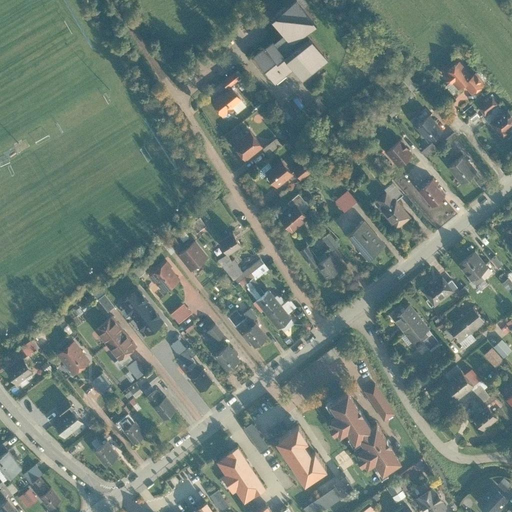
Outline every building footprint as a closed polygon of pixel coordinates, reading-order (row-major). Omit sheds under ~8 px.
[(254,57),(276,84),(295,69),(304,80),(335,56),(314,29),(323,22),(309,5),(312,3),(309,0),(281,0),(284,4),(271,14),(287,34),(277,42),(274,40),(254,57)] [(458,60),(443,74),(457,89),(472,76),(458,60)] [(227,88),(240,77),(235,71),(223,82),(227,88)] [(222,115),(240,99),(231,88),(212,104),(222,115)] [(478,107),(484,115),(498,104),(492,96),(478,107)] [(511,115),(506,109),(488,123),(500,138),(511,128),(511,115)] [(443,131),(429,115),(416,127),(429,142),(443,131)] [(245,161),(262,147),(249,131),(232,145),(245,161)] [(454,131),(446,137),(449,141),(457,134),(454,131)] [(268,154),(279,146),(274,140),(263,148),(268,154)] [(413,156),(400,140),(386,152),(400,167),(413,156)] [(426,157),(437,148),(432,142),(421,151),(426,157)] [(478,171),(463,155),(450,166),(465,183),(478,171)] [(277,185),(292,173),(280,159),(265,172),(277,185)] [(301,179),(314,169),(308,161),(295,172),(301,179)] [(417,191),(408,181),(403,185),(412,196),(417,191)] [(445,197),(432,181),(419,191),(432,207),(445,197)] [(357,201),(348,190),(336,200),(345,211),(357,201)] [(410,217),(396,200),(382,212),(396,229),(410,217)] [(291,231),(307,218),(295,204),(280,218),(291,231)] [(202,216),(193,220),(197,229),(206,226),(202,216)] [(386,246),(364,221),(348,234),(370,259),(386,246)] [(233,232),(219,240),(227,253),(241,244),(233,232)] [(208,254),(195,238),(178,251),(192,267),(208,254)] [(175,249),(168,241),(164,245),(171,253),(175,249)] [(457,260),(471,277),(487,264),(473,247),(457,260)] [(502,263),(495,254),(490,257),(498,266),(502,263)] [(340,269),(330,255),(316,264),(326,278),(340,269)] [(179,276),(166,259),(149,272),(162,289),(179,276)] [(423,289),(434,303),(452,289),(446,281),(441,274),(423,289)] [(511,288),(511,280),(508,276),(503,280),(511,289),(511,288)] [(446,281),(452,289),(457,285),(451,277),(446,281)] [(137,288),(122,300),(125,304),(125,305),(130,312),(131,312),(138,320),(137,321),(143,328),(144,327),(147,332),(162,320),(159,315),(160,315),(154,308),(153,308),(146,299),(147,299),(142,292),(141,292),(137,288)] [(257,301),(254,302),(260,309),(263,307),(267,313),(279,303),(268,289),(256,299),(257,301)] [(114,304),(104,292),(97,297),(107,309),(114,304)] [(179,320),(191,310),(183,301),(171,310),(179,320)] [(408,302),(393,314),(405,330),(421,318),(408,302)] [(279,303),(267,313),(278,327),(291,317),(279,303)] [(455,335),(458,338),(483,318),(472,305),(448,326),(455,335)] [(95,329),(107,343),(125,328),(114,314),(95,329)] [(421,318),(405,330),(413,340),(428,327),(421,318)] [(255,346),(267,336),(255,321),(243,331),(255,346)] [(224,334),(214,322),(205,330),(214,341),(224,334)] [(450,339),(455,335),(448,326),(443,329),(450,339)] [(125,328),(107,343),(118,357),(136,343),(125,328)] [(431,332),(422,339),(429,348),(438,341),(431,332)] [(32,337),(21,345),(27,353),(38,345),(32,337)] [(511,348),(501,337),(494,344),(504,355),(511,348)] [(89,357),(73,338),(57,352),(72,371),(89,357)] [(341,340),(282,385),(289,394),(348,348),(341,340)] [(228,342),(215,353),(226,367),(240,356),(228,342)] [(504,355),(494,344),(485,351),(496,363),(504,355)] [(186,347),(179,353),(187,363),(195,357),(186,347)] [(23,356),(6,368),(16,382),(33,370),(23,356)] [(127,362),(134,374),(143,369),(136,357),(127,362)] [(211,379),(197,361),(186,371),(200,388),(211,379)] [(472,382),(459,367),(444,380),(457,395),(472,382)] [(146,375),(152,383),(161,376),(155,368),(146,375)] [(102,391),(112,383),(102,370),(91,379),(102,391)] [(395,411),(376,382),(365,389),(384,418),(395,411)] [(489,394),(479,382),(469,391),(479,402),(489,394)] [(363,437),(382,424),(378,419),(374,421),(350,386),(335,397),(334,394),(327,399),(333,408),(336,406),(339,411),(333,416),(336,420),(332,422),(337,429),(340,426),(343,430),(349,425),(352,430),(350,432),(357,442),(363,437)] [(175,408),(156,388),(146,397),(164,418),(175,408)] [(482,426),(495,415),(486,403),(472,414),(482,426)] [(83,420),(72,407),(54,422),(65,435),(83,420)] [(145,431),(128,410),(117,419),(134,440),(145,431)] [(244,427),(261,452),(269,446),(253,421),(244,427)] [(279,436),(307,478),(326,466),(298,424),(279,436)] [(404,457),(382,424),(363,437),(367,443),(361,447),(363,450),(360,453),(365,460),(368,457),(372,462),(377,458),(380,462),(377,464),(384,474),(390,469),(389,467),(404,457)] [(118,452),(107,438),(94,449),(105,462),(118,452)] [(218,458),(246,499),(265,486),(238,445),(218,458)] [(23,464),(10,448),(0,455),(0,465),(8,476),(23,464)] [(335,484),(302,503),(307,511),(313,511),(354,488),(345,471),(332,479),(335,484)] [(60,500),(41,475),(31,483),(50,507),(60,500)] [(392,494),(403,488),(397,478),(386,484),(392,494)] [(13,492),(4,480),(0,482),(0,487),(7,497),(13,492)] [(494,484),(478,501),(489,511),(494,511),(508,497),(494,484)] [(30,485),(19,493),(27,505),(38,498),(30,485)] [(417,495),(416,496),(426,511),(435,511),(445,505),(441,499),(442,498),(437,491),(436,492),(432,485),(431,486),(417,495)] [(220,509),(229,504),(219,486),(210,491),(220,509)] [(193,511),(218,511),(211,500),(211,501),(209,498),(198,505),(200,508),(193,511)] [(18,511),(9,499),(2,505),(7,511),(18,511)] [(255,511),(275,511),(269,503),(255,511)] [(378,511),(372,503),(361,511),(378,511)]
